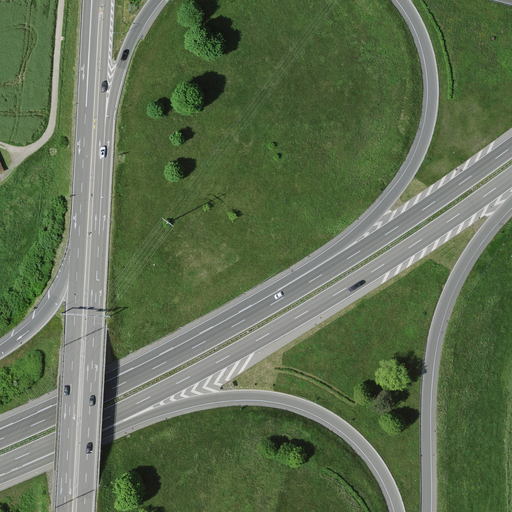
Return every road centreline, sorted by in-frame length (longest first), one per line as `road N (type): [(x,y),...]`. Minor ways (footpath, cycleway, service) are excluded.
road 1 (motorway): [(19,457),(255,341),(511,176)]
road 2 (motorway): [(19,457),(185,403),(267,396),(311,408),(352,435),(380,468),(398,511)]
road 3 (motorway): [(402,0),(432,80),(419,154),(368,222),(281,298)]
road 4 (trunk): [(84,511),(103,153)]
road 5 (motorway): [(426,511),(427,386),(439,318),(461,266),(511,198)]
road 6 (motorway): [(281,298),(0,439)]
road 7 (trunk): [(79,223),(63,511)]
road 8 (motorway): [(511,146),(281,298)]
road 9 (trunk): [(92,0),(79,223)]
road 10 (unclassified): [(61,0),(52,124),(24,152)]
road 11 (motorway): [(103,153),(123,59),(156,0)]
road 12 (motorway): [(79,223),(56,297),(0,351)]
road 13 (trunk): [(103,153),(107,0)]
